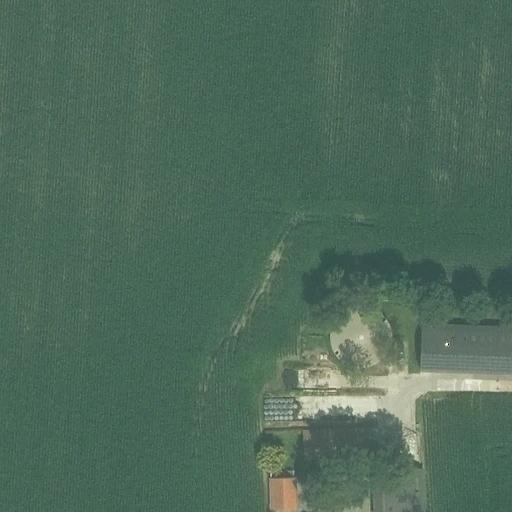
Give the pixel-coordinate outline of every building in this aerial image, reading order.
[(419,373),(511,376),(511,327),(421,324),(419,373)] [(303,388),(339,387),(339,372),(303,372),(303,388)] [(367,428),(326,429),(302,431),(304,461),(327,459),(367,458),(367,428)] [(423,511),(423,471),(418,471),(396,471),(396,475),(372,476),(372,511),(423,511)] [(270,511),(297,510),(295,478),(269,479),(270,511)]
